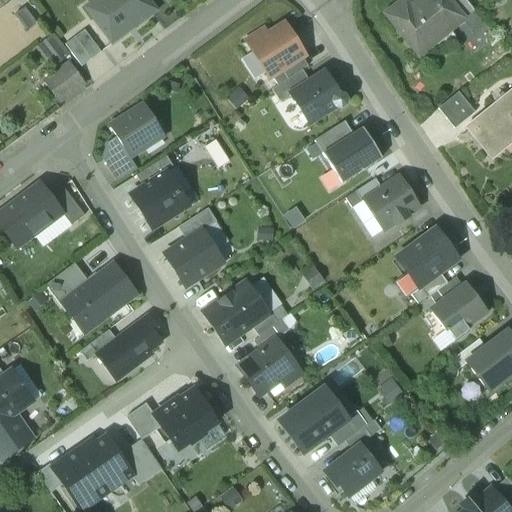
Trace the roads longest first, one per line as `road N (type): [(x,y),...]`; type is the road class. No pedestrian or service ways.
road 1 (residential): [(511,290),(317,0)]
road 2 (residential): [(57,135),(190,348)]
road 3 (residential): [(234,0),(57,135)]
road 4 (residential): [(190,348),(322,511)]
road 5 (residential): [(40,449),(190,348)]
road 6 (residential): [(407,511),(511,421)]
